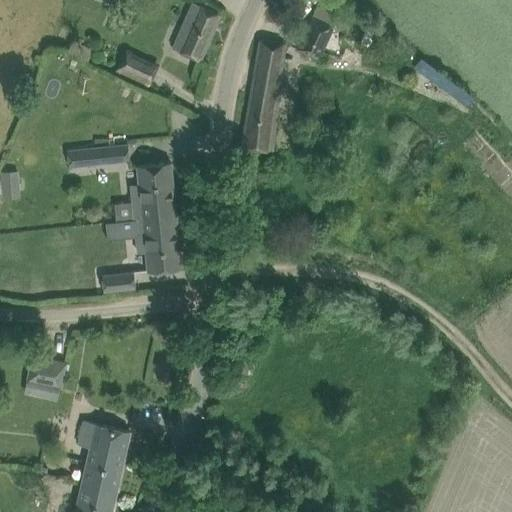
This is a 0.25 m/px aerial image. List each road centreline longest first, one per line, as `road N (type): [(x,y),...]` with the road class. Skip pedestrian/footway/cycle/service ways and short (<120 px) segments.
road 1 (track): [(214,270),(340,273),(382,283),(430,312),(511,391)]
road 2 (tertiary): [(214,301),(221,114),(258,0)]
road 3 (tertiary): [(214,301),(190,422),(152,511)]
road 4 (unclassified): [(0,313),(70,316),(214,301)]
